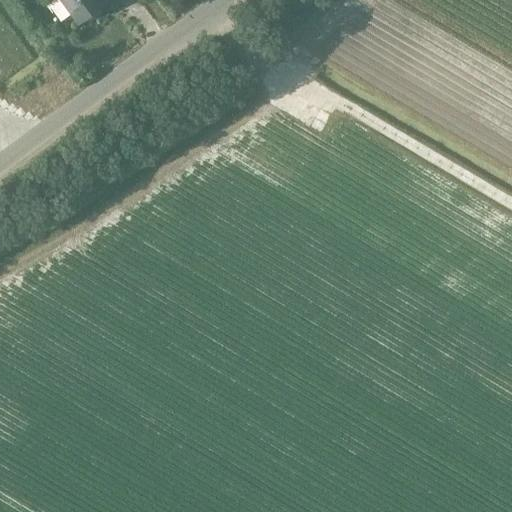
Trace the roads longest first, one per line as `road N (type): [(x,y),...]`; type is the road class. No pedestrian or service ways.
road 1 (track): [(511,209),(295,82),(169,169)]
road 2 (unclassified): [(0,163),(223,0)]
road 3 (track): [(334,0),(308,26),(295,82),(264,80),(197,20)]
